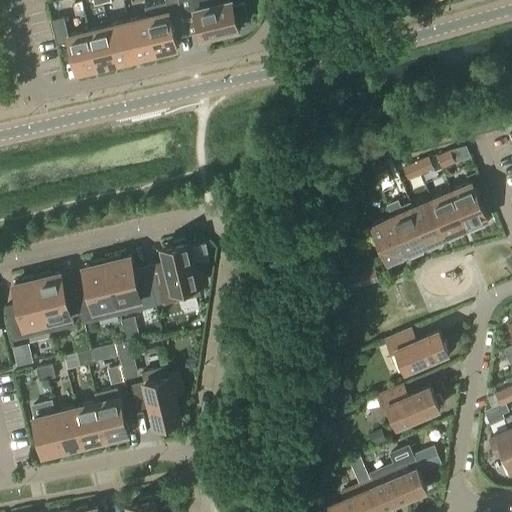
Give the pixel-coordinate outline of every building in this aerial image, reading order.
[(170,16),(181,13),(178,0),(164,0),(165,1),(144,6),(146,15),(148,15),(157,52),(177,47),(170,16)] [(178,0),(181,13),(194,10),(201,38),(217,34),(218,39),(219,38),(236,34),(235,29),(238,29),(236,19),(247,17),(247,15),(246,15),(243,3),(232,6),(231,0),(229,0),(228,0),(178,0)] [(148,15),(128,20),(137,57),(157,52),(148,15)] [(88,30),(88,29),(68,34),(63,16),(50,19),(56,44),(69,41),(76,72),(97,67),(88,30)] [(128,20),(108,25),(117,62),(137,57),(128,20)] [(108,25),(88,30),(97,67),(117,62),(108,25)] [(450,150),(437,155),(442,166),(454,161),(450,150)] [(429,156),(416,161),(421,172),(433,167),(429,156)] [(416,161),(403,167),(407,178),(421,172),(416,161)] [(385,162),(372,168),(376,179),(389,173),(385,162)] [(472,181),(452,190),(466,224),(469,232),(484,225),(482,220),(487,217),(485,211),(487,210),(481,197),(479,198),(472,181)] [(452,190),(432,198),(446,232),(446,233),(449,240),(463,234),(460,227),(466,224),(452,190)] [(432,198),(412,207),(426,241),(429,249),(443,243),(440,235),(446,233),(446,232),(432,198)] [(412,207),(392,215),(407,249),(406,250),(409,257),(423,251),(420,244),(426,241),(412,207)] [(392,215),(371,224),(386,258),(385,258),(389,266),(404,260),(400,252),(406,250),(407,249),(392,215)] [(155,269),(163,302),(199,293),(197,284),(204,282),(200,264),(193,266),(186,238),(172,242),(172,244),(162,247),(167,266),(155,269)] [(121,254),(106,258),(119,312),(155,304),(147,271),(135,274),(130,255),(122,257),(121,254)] [(119,312),(106,258),(91,262),(91,264),(83,266),(87,285),(76,288),(82,312),(81,312),(83,321),(84,321),(119,312)] [(375,268),(361,272),(364,283),(378,279),(375,268)] [(82,312),(76,288),(65,291),(60,272),(52,274),(51,271),(36,275),(49,329),(73,324),(71,314),(81,312),(82,312)] [(49,329),(36,275),(21,278),(21,281),(13,283),(17,302),(5,305),(13,338),(49,329)] [(511,328),(511,343),(503,347),(509,362),(511,361),(511,320),(509,322),(511,328)] [(410,327),(385,338),(391,351),(395,349),(404,370),(420,363),(421,365),(438,357),(437,355),(448,351),(447,348),(447,347),(444,339),(443,339),(439,329),(415,339),(410,327)] [(96,360),(92,348),(85,350),(88,362),(96,360)] [(88,362),(85,350),(77,351),(80,364),(88,362)] [(133,359),(122,362),(125,377),(136,374),(133,359)] [(55,376),(52,363),(44,365),(47,378),(55,376)] [(47,378),(44,365),(36,367),(39,380),(47,378)] [(132,383),(138,407),(150,404),(155,423),(165,421),(165,423),(180,420),(174,392),(180,391),(176,373),(169,374),(166,365),(142,371),(144,380),(132,383)] [(403,383),(377,394),(382,405),(387,403),(397,427),(440,409),(438,403),(442,402),(439,393),(435,395),(430,384),(407,394),(403,383)] [(511,385),(496,392),(501,403),(511,398),(511,385)] [(128,432),(117,386),(94,392),(96,401),(97,401),(106,437),(114,435),(115,437),(127,434),(126,432),(128,432)] [(106,437),(97,401),(96,401),(76,406),(85,442),(86,444),(98,441),(98,439),(106,437)] [(85,442),(76,406),(55,411),(64,447),(65,449),(77,446),(77,444),(85,442)] [(64,447),(55,411),(33,416),(38,436),(35,437),(38,451),(41,450),(42,453),(43,452),(44,454),(56,451),(56,449),(64,447)] [(509,425),(489,434),(497,451),(502,449),(506,457),(502,458),(509,473),(511,471),(511,413),(505,416),(509,425)] [(379,429),(369,434),(373,444),(384,440),(379,429)] [(372,478),(370,479),(382,507),(383,506),(383,507),(395,502),(394,501),(426,488),(417,466),(407,444),(389,452),(393,461),(396,468),(372,478)] [(435,444),(414,453),(421,470),(442,462),(435,444)] [(344,497),(329,503),(332,511),(370,511),(382,507),(381,507),(382,507),(370,479),(341,491),(344,497)] [(156,511),(152,496),(138,499),(138,502),(128,504),(130,511),(156,511)]
